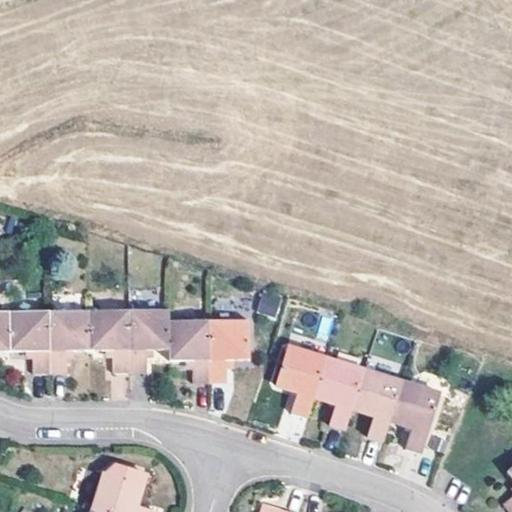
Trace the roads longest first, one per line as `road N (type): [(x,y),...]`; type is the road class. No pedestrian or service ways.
road 1 (residential): [(232,445),(147,424),(39,424),(0,410)]
road 2 (residential): [(232,445),(387,491),(426,511)]
